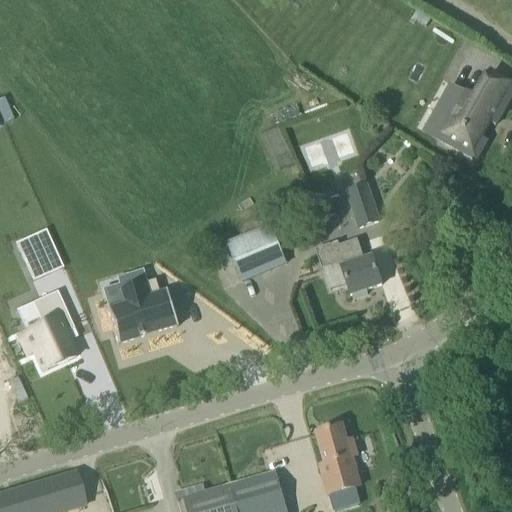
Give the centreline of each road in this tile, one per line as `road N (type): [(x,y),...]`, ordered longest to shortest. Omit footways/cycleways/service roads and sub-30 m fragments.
road 1 (unclassified): [(0,482),(386,358)]
road 2 (unclassified): [(386,358),(471,298),(511,247)]
road 3 (unclassified): [(443,511),(386,358)]
